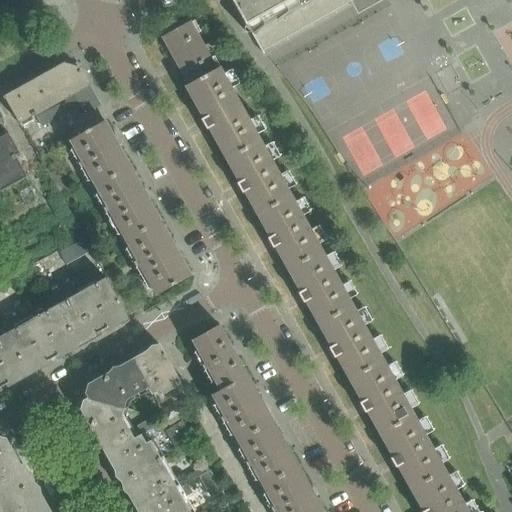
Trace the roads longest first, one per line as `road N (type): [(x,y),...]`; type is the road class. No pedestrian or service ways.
road 1 (residential): [(242,284),(97,26)]
road 2 (residential): [(371,511),(242,284)]
road 3 (residential): [(242,284),(49,392)]
road 4 (residential): [(115,511),(49,392)]
